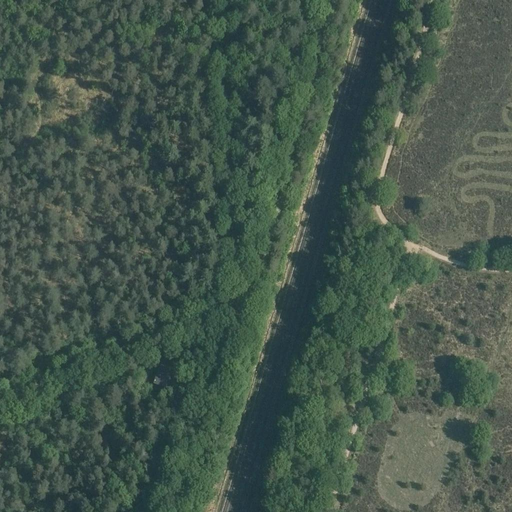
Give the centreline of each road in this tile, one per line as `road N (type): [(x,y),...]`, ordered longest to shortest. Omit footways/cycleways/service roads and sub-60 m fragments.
road 1 (track): [(326,511),(409,246)]
road 2 (track): [(409,246),(383,219),(376,194),(433,0)]
road 3 (track): [(0,402),(238,311)]
